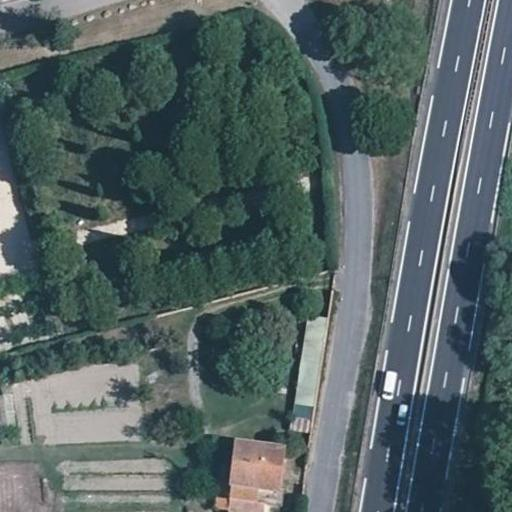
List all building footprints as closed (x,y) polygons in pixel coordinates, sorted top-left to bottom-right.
[(313,414),(329,328),(308,324),(293,410),(309,413),(313,414)] [(309,413),(293,410),(291,422),(307,425),(309,413)] [(278,489),(283,452),(238,446),(232,491),(231,501),(254,504),(256,492),(277,495),(278,489)] [(229,511),(231,501),(232,491),(222,489),(220,511),(229,511)] [(286,490),(278,489),(277,495),(283,507),(286,490)] [(256,492),(254,504),(283,507),(277,495),(256,492)]
